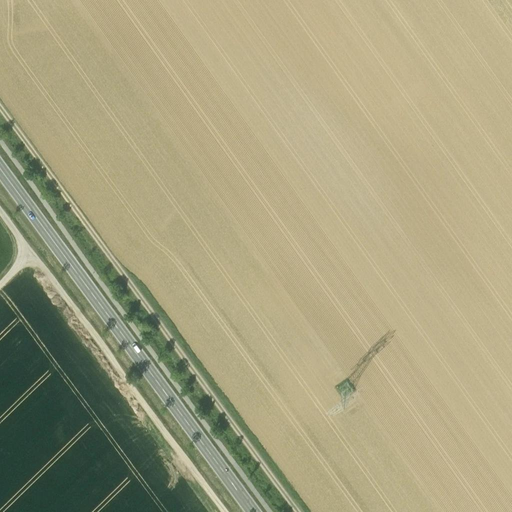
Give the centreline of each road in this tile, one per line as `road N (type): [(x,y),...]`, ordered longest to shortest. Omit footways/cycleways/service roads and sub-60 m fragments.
road 1 (track): [(0,108),(299,511)]
road 2 (secondary): [(255,511),(0,165)]
road 3 (track): [(0,209),(223,511)]
